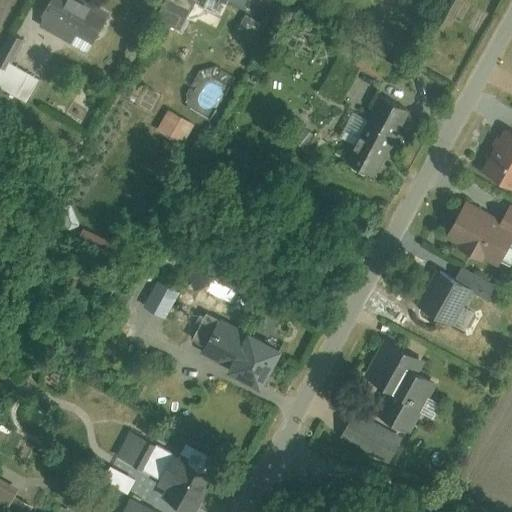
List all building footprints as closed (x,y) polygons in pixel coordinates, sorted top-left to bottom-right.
[(81,0),(49,0),(38,24),(89,50),(107,13),(81,0)] [(169,0),(167,4),(191,16),(199,0),(169,0)] [(218,0),(216,6),(237,16),(244,0),(218,0)] [(14,39),(0,61),(0,87),(26,103),(39,81),(14,66),(25,46),(14,39)] [(363,50),(352,69),(378,84),(389,65),(363,50)] [(381,101),(350,152),(379,170),(410,118),(381,101)] [(173,111),(162,132),(183,144),(195,123),(173,111)] [(511,138),(502,133),(479,174),(511,191),(511,138)] [(461,211),(444,241),(496,270),(511,244),(511,213),(509,212),(499,232),(461,211)] [(437,273),(416,310),(450,329),(471,292),(437,273)] [(496,287),(472,276),(467,289),(491,299),(496,287)] [(218,323),(200,358),(259,389),(277,354),(218,323)] [(410,429),(413,422),(414,423),(435,384),(414,373),(421,360),(387,342),(379,356),(369,376),(391,387),(378,412),(410,429)] [(352,409),(337,436),(381,460),(395,432),(352,409)] [(132,435),(115,461),(140,477),(157,450),(132,435)] [(157,489),(165,493),(159,504),(174,511),(188,511),(192,507),(195,508),(211,476),(173,457),(157,489)] [(0,474),(0,511),(27,511),(37,496),(0,474)]
